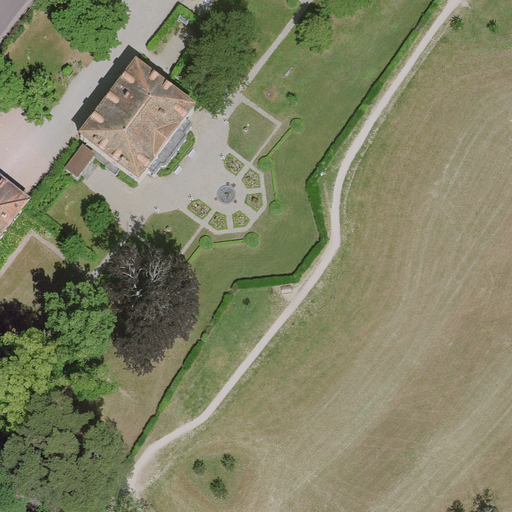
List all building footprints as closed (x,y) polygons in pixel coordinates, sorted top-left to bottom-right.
[(137,64),(81,138),(140,183),(196,109),(137,64)] [(86,144),(71,169),(85,178),(100,153),(86,144)] [(0,225),(21,198),(0,181),(0,225)] [(28,259),(0,310),(0,315),(39,337),(69,281),(28,259)] [(284,511),(284,498),(256,498),(256,511),(284,511)]
